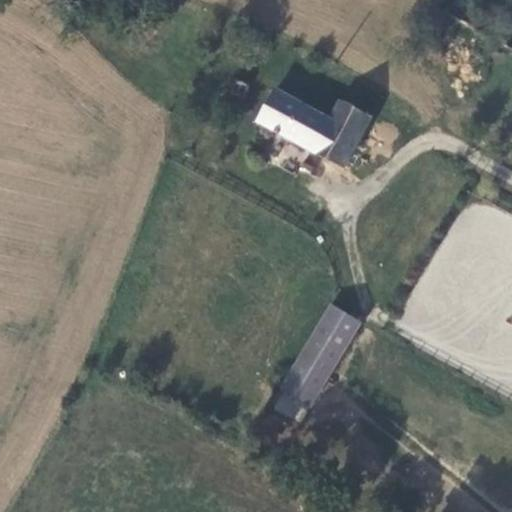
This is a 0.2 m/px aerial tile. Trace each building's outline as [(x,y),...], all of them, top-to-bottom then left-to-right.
[(511,13),(497,6),(483,35),(511,48),(511,13)] [(247,92),(233,86),(229,96),(241,103),(247,92)] [(340,173),(369,123),(337,107),(335,109),(324,126),(272,95),(255,125),(340,173)] [(324,310),(289,364),(305,374),(340,320),(324,310)] [(340,320),(305,374),(289,364),(271,392),(300,410),(352,328),(340,320)]
